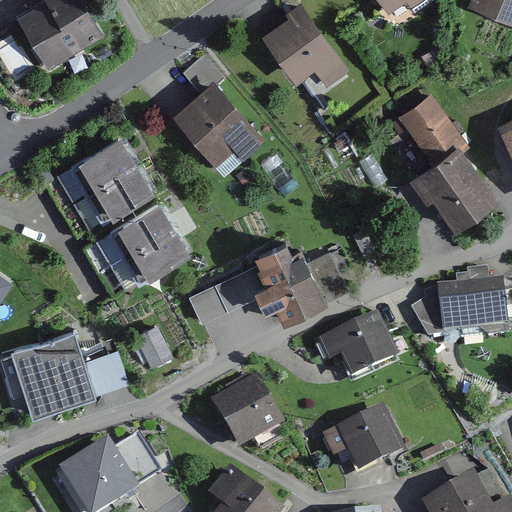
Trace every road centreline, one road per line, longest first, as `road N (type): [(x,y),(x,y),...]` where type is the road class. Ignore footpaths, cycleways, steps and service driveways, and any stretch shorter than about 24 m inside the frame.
road 1 (residential): [(151,403),(375,288),(511,235)]
road 2 (residential): [(151,403),(288,489),(336,509),(451,470)]
road 3 (residential): [(12,154),(242,0)]
road 4 (residential): [(0,464),(60,433),(151,403)]
